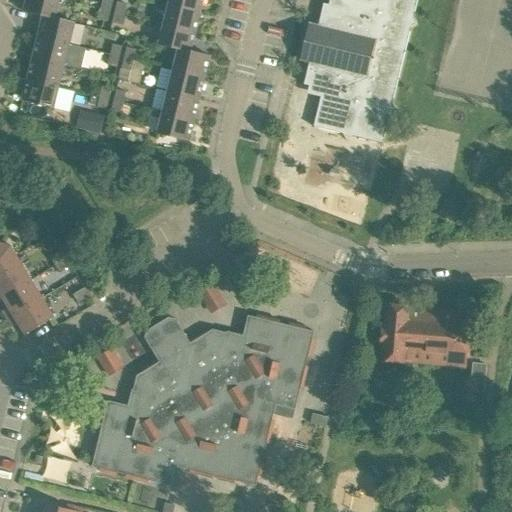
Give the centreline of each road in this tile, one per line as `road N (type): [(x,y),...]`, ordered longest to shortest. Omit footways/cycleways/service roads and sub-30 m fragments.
road 1 (residential): [(4,373),(121,304),(136,270),(238,213)]
road 2 (residential): [(511,262),(366,267),(238,213)]
road 3 (residential): [(238,213),(226,146),(262,0)]
